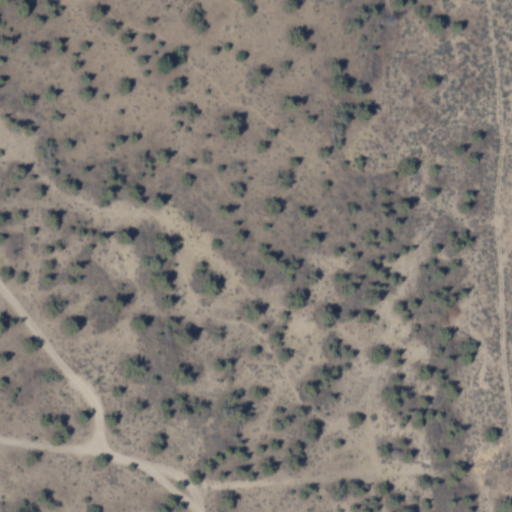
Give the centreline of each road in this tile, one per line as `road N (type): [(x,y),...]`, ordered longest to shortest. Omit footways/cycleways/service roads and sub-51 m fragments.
road 1 (track): [(0,438),(100,450),(212,485),(388,472)]
road 2 (track): [(100,450),(92,399),(0,288)]
